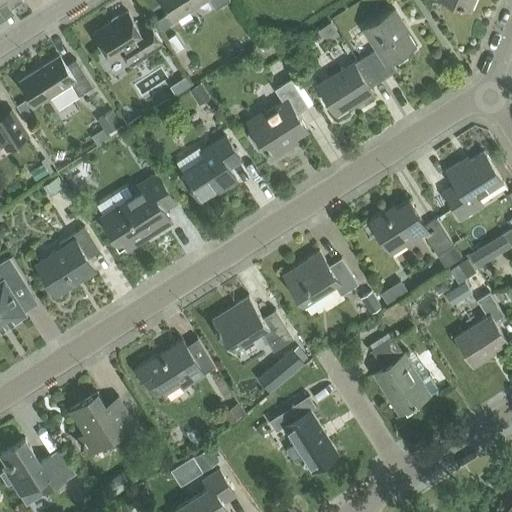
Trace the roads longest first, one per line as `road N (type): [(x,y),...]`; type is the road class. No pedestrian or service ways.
road 1 (residential): [(0,402),(486,96)]
road 2 (residential): [(361,511),(511,413)]
